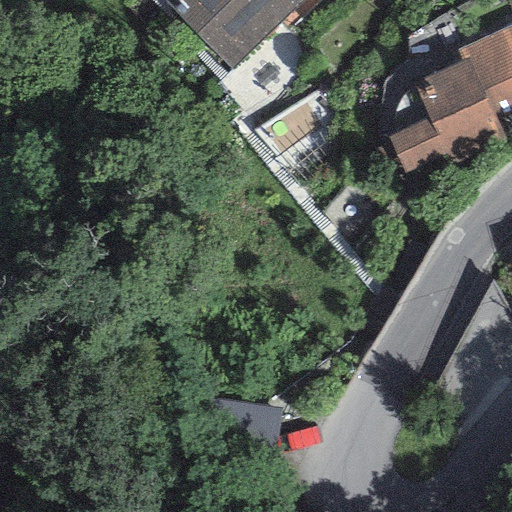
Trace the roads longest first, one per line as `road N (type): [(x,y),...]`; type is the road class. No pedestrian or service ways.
road 1 (tertiary): [(376,511),(351,480),(355,437),(511,199)]
road 2 (tertiary): [(511,421),(464,482),(427,511)]
